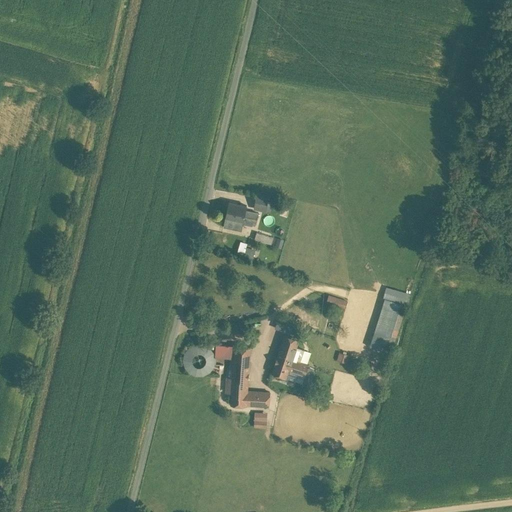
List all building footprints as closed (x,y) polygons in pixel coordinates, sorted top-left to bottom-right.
[(269,195),(257,193),(254,208),(266,210),(269,195)] [(247,205),(229,201),(226,217),(244,221),(244,218),(257,221),(259,212),(246,210),(247,205)] [(244,221),(226,217),(224,225),(242,229),(244,221)] [(273,237),(257,232),(255,239),(271,243),(273,237)] [(406,304),(410,293),(387,287),(384,298),(385,298),(374,339),(390,344),(402,303),(406,304)] [(336,298),(334,304),(343,308),(346,301),(336,298)] [(278,319),(275,326),(285,329),(288,323),(278,319)] [(299,339),(285,334),(275,364),(289,369),(296,371),(300,361),(304,349),(297,346),(299,339)] [(206,345),(200,344),(194,344),(189,347),(185,352),(183,358),(183,364),(186,370),(190,375),(198,377),(207,375),(212,372),(215,366),(216,360),(215,358),(215,354),(211,349),(206,345)] [(223,352),(223,345),(216,345),(215,358),(234,359),(235,353),(223,352)] [(235,346),(223,345),(223,352),(235,353),(235,346)] [(251,347),(235,346),(235,353),(234,359),(233,370),(249,371),(251,347)] [(339,361),(347,363),(348,356),(341,354),(339,361)] [(309,364),(300,361),(296,371),(306,374),(309,364)] [(289,369),(275,364),(272,372),(286,377),(289,369)] [(249,371),(233,370),(233,377),(229,377),(228,392),(232,392),(231,404),(247,405),(247,404),(269,406),(270,394),(248,392),(248,390),(249,371)] [(267,413),(255,413),(255,427),(266,428),(267,413)]
